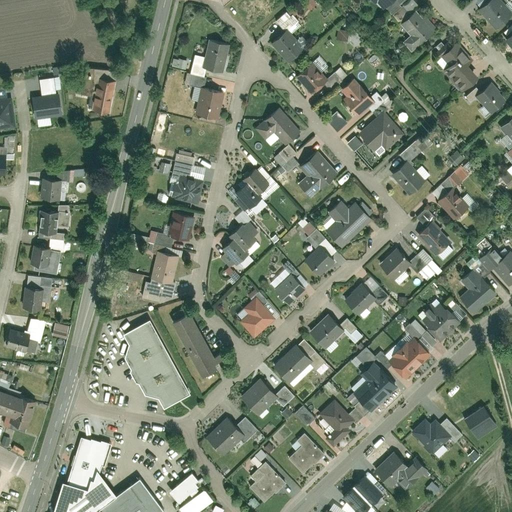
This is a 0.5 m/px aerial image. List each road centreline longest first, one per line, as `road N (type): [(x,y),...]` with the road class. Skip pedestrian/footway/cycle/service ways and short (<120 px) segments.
road 1 (residential): [(250,366),(387,243),(395,205),(251,51)]
road 2 (tertiary): [(62,401),(165,0)]
road 3 (residential): [(251,51),(199,267),(201,297),(250,366)]
road 4 (residential): [(511,311),(404,403),(296,511)]
road 5 (residential): [(183,430),(62,401)]
